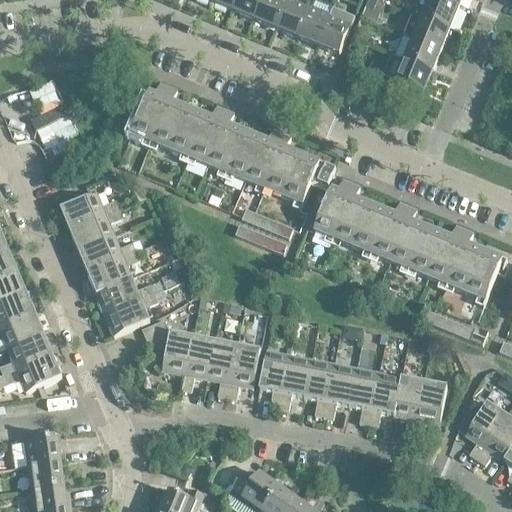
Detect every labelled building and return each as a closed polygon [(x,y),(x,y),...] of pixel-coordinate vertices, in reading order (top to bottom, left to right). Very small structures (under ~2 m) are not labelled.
[(214,0),(212,6),(233,14),(238,0),(214,0)] [(254,23),(263,0),(238,0),(233,14),(254,23)] [(275,32),(287,3),(279,0),(263,0),(254,23),(275,32)] [(377,3),(370,0),(369,0),(365,11),(373,14),(377,3)] [(421,21),(450,33),(458,12),(430,0),(421,21)] [(429,0),(430,0),(458,12),(463,0),(429,0)] [(296,40),(308,12),(287,3),(275,32),(296,40)] [(317,49),(339,58),(355,20),(333,11),(329,20),(317,49)] [(317,49),(329,20),(308,12),(296,40),(317,49)] [(412,17),(403,39),(412,43),(441,54),(450,33),(421,21),(412,17)] [(365,35),(357,31),(352,42),(361,46),(365,35)] [(394,60),(404,64),(432,75),(441,54),(412,43),(403,39),(394,60)] [(361,46),(352,42),(348,53),(356,56),(361,46)] [(395,85),(423,97),(432,75),(404,64),(395,85)] [(160,88),(155,99),(164,102),(169,91),(160,88)] [(169,91),(164,102),(173,106),(177,95),(169,91)] [(319,171),(185,116),(147,101),(131,138),(303,209),(319,171)] [(221,125),(225,115),(217,111),(212,122),(221,125)] [(221,125),(230,129),(234,118),(225,115),(221,125)] [(273,134),(269,145),(278,149),(282,138),(273,134)] [(278,149),(286,152),(291,141),(282,138),(278,149)] [(335,172),(325,168),(318,187),(328,191),(335,172)] [(347,199),(351,188),(343,184),(338,195),(347,199)] [(204,188),(200,199),(206,202),(211,191),(204,188)] [(347,199),(356,202),(360,192),(351,188),(347,199)] [(486,305),(497,277),(501,267),(330,197),(314,235),(486,305)] [(96,198),(60,213),(69,235),(119,214),(115,205),(102,211),(96,198)] [(399,208),(395,218),(403,222),(408,211),(399,208)] [(403,222),(412,226),(417,215),(408,211),(403,222)] [(243,221),(259,228),(290,241),(294,231),(247,212),(243,221)] [(109,228),(122,223),(119,214),(69,235),(78,256),(114,241),(109,228)] [(287,249),(255,236),(240,229),(236,239),(283,259),(287,249)] [(460,245),(464,234),(456,231),(451,242),(460,245)] [(0,258),(9,255),(0,233),(0,258)] [(460,245),(469,249),(473,238),(464,234),(460,245)] [(114,241),(78,256),(87,277),(136,256),(133,247),(119,253),(114,241)] [(0,283),(18,276),(9,255),(0,258),(0,283)] [(87,277),(96,298),(132,283),(127,270),(140,265),(136,256),(87,277)] [(182,271),(179,278),(182,285),(187,283),(193,280),(188,268),(182,271)] [(0,283),(0,307),(26,297),(18,276),(0,283)] [(132,283),(96,298),(105,319),(154,298),(150,289),(137,295),(132,283)] [(0,332),(35,318),(26,297),(0,307),(0,332)] [(105,319),(114,341),(150,325),(144,312),(157,307),(154,298),(105,319)] [(423,325),(446,334),(470,344),(474,334),(427,315),(423,325)] [(8,354),(44,339),(35,318),(0,332),(0,342),(3,342),(8,354)] [(142,334),(149,351),(166,354),(162,375),(184,379),(192,341),(169,337),(164,325),(142,334)] [(474,334),(470,344),(482,349),(488,335),(476,330),(474,334)] [(0,371),(0,372),(3,379),(4,380),(53,360),(44,339),(8,354),(13,366),(0,371)] [(192,395),(194,381),(207,384),(215,346),(192,341),(184,379),(185,379),(182,394),(192,395)] [(221,386),(218,401),(227,402),(237,350),(215,346),(207,384),(221,386)] [(499,356),(507,359),(511,361),(511,349),(504,346),(499,356)] [(253,393),(260,354),(237,350),(227,402),(236,404),(239,390),(253,393)] [(266,356),(259,394),(273,397),(270,411),(279,413),(289,360),(291,352),(287,351),(286,359),(266,356)] [(53,360),(4,380),(3,379),(0,380),(0,392),(20,384),(26,397),(62,381),(53,360)] [(279,413),(289,414),(291,400),(304,403),(312,364),(289,360),(279,413)] [(304,403),(317,405),(315,419),(324,421),(334,369),(312,364),(304,403)] [(324,421),(333,423),(336,409),(349,411),(357,373),(334,369),(324,421)] [(349,411),(362,414),(360,428),(369,430),(379,378),(357,373),(349,411)] [(369,430),(378,432),(381,418),(394,420),(401,382),(379,378),(369,430)] [(394,420),(407,423),(404,437),(414,439),(424,386),(401,382),(394,420)] [(414,439),(423,441),(426,426),(439,429),(447,391),(424,386),(414,439)] [(468,412),(458,434),(466,439),(465,440),(477,447),(469,460),(477,465),(507,420),(487,407),(479,419),(468,412)] [(504,465),(511,453),(511,423),(507,420),(477,465),(485,470),(493,458),(504,465)] [(61,467),(58,442),(25,446),(28,471),(61,467)] [(24,457),(12,459),(16,482),(28,480),(24,457)] [(64,490),(61,467),(28,471),(31,495),(64,490)] [(229,497),(249,511),(264,511),(279,491),(259,478),(255,483),(244,476),(229,497)] [(70,511),(69,497),(65,498),(64,490),(31,495),(33,511),(70,511)] [(264,511),(294,511),(299,505),(279,491),(264,511)] [(198,511),(204,499),(192,494),(188,503),(169,495),(166,503),(162,502),(158,511),(198,511)]
